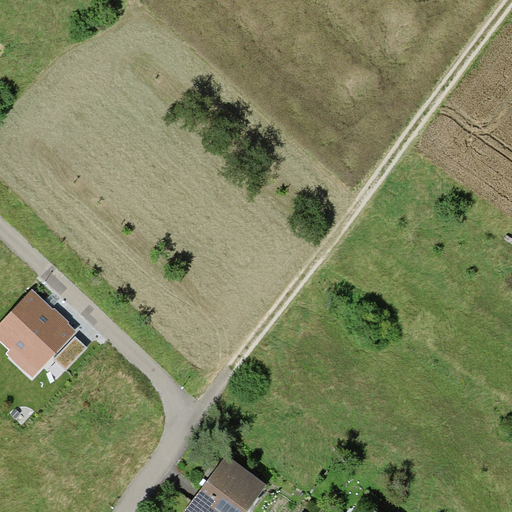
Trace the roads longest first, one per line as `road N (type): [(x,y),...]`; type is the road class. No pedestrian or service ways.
road 1 (track): [(188,425),(511,7)]
road 2 (residential): [(0,229),(169,390),(188,425)]
